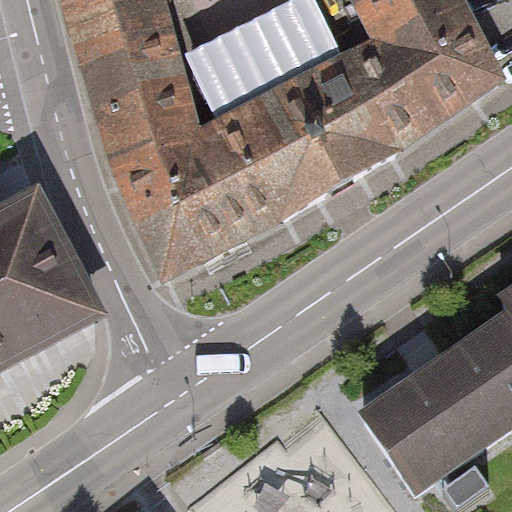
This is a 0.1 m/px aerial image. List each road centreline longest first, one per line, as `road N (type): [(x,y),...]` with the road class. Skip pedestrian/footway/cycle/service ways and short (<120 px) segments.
road 1 (primary): [(511,170),(177,400)]
road 2 (tertiary): [(177,400),(91,224),(52,93)]
road 3 (primary): [(177,400),(16,511)]
